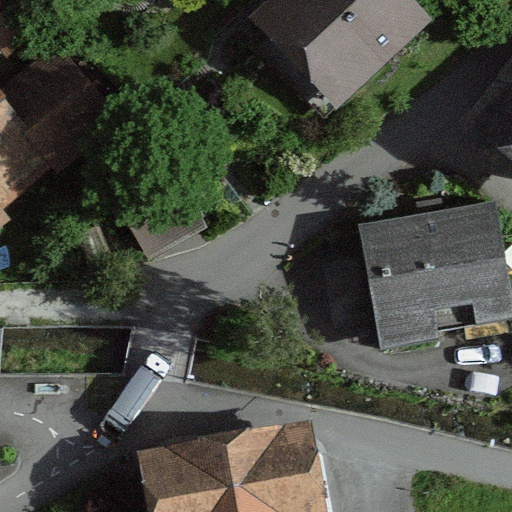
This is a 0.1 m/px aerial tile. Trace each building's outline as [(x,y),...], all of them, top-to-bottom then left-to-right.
[(0,0),(0,42),(8,50),(34,26),(8,0),(0,0)] [(285,34),(339,92),(412,22),(390,0),(290,0),(257,33),(271,48),(285,34)] [(4,105),(0,99),(0,183),(40,150),(51,163),(101,122),(53,64),(4,105)] [(511,87),(485,122),(511,142),(511,87)] [(150,253),(199,224),(170,175),(121,204),(150,253)] [(437,333),(511,320),(491,207),(363,229),(385,350),(438,340),(437,333)] [(162,511),(330,511),(321,457),(316,454),(302,456),(299,441),(155,468),(162,511)]
